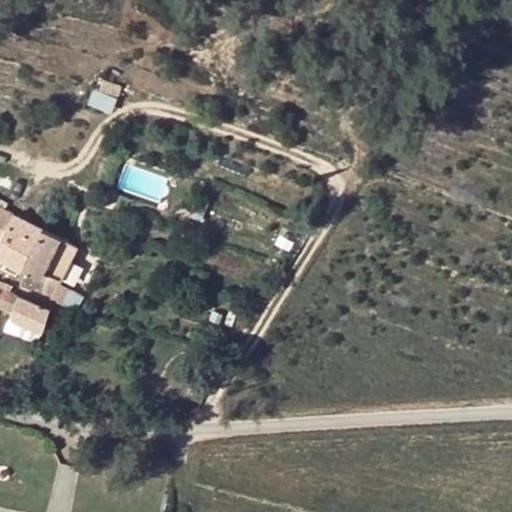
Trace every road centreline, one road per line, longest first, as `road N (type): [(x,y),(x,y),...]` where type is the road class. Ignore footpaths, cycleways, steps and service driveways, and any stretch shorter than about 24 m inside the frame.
road 1 (track): [(324,0),(234,48),(337,127),(358,180),(201,414)]
road 2 (tertiary): [(511,407),(92,417),(0,402)]
